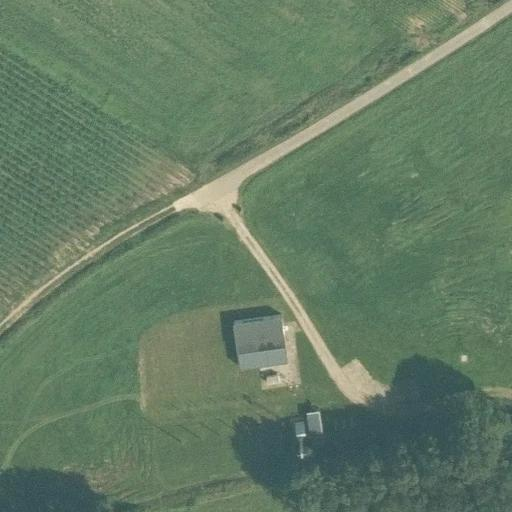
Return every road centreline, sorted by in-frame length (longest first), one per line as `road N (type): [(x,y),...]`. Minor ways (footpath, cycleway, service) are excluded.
road 1 (unknown): [(212,194),(361,410),(511,409)]
road 2 (unclassified): [(212,194),(511,6)]
road 3 (track): [(212,194),(65,277),(0,331)]
